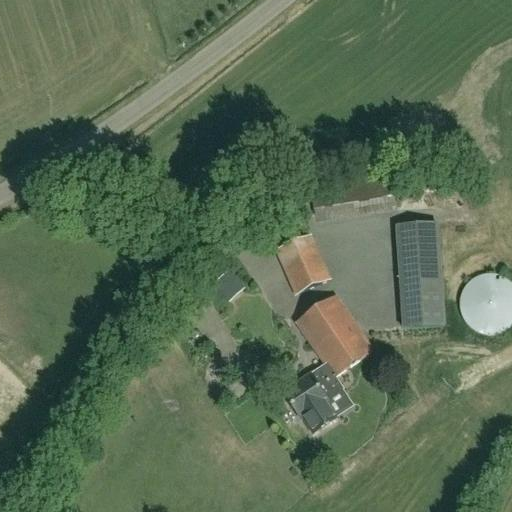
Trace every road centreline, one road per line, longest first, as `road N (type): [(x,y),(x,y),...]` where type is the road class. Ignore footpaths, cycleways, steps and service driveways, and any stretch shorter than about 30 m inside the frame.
road 1 (unclassified): [(0,200),(130,122),(285,0)]
road 2 (unknown): [(36,180),(245,253),(270,279),(284,317)]
